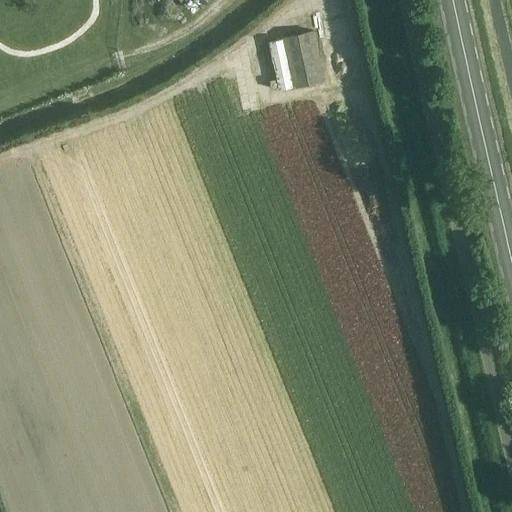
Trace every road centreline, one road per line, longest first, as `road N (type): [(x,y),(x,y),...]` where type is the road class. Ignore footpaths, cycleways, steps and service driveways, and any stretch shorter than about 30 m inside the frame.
road 1 (unclassified): [(395,0),(511,479)]
road 2 (unclassified): [(0,144),(170,88),(286,0)]
road 3 (secondary): [(511,282),(449,0)]
